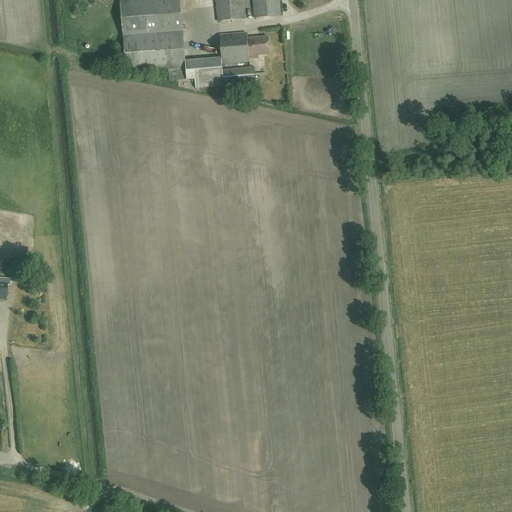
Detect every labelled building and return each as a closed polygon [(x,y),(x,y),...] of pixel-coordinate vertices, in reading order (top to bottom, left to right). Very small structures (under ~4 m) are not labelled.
[(221,58),(185,61),(179,0),(148,0),(120,2),(126,73),(169,69),(170,81),(186,80),(186,81),(195,80),(196,87),(254,84),(252,67),(222,70),(221,64),(248,62),(248,59),(258,58),(257,56),(269,55),(268,37),(246,39),(246,34),(220,36),(221,58)] [(215,0),(218,21),(243,19),(241,0),(215,0)] [(252,0),(254,18),(280,16),(278,0),(252,0)] [(0,299),(5,300),(6,285),(8,286),(9,279),(0,278),(0,299)] [(33,303),(38,301),(31,283),(25,286),(33,303)]
